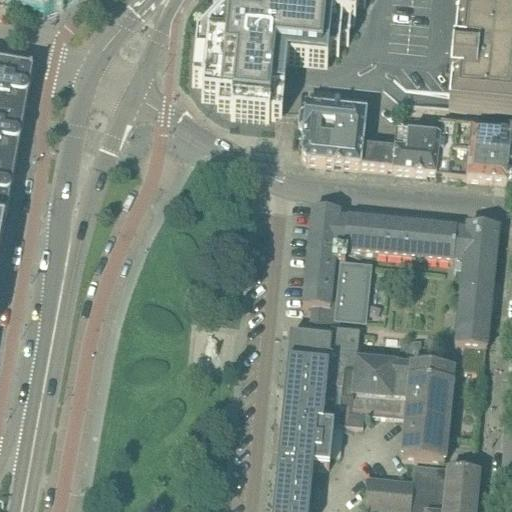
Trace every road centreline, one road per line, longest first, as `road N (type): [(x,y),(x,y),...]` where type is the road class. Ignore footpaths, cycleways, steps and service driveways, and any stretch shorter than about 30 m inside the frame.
road 1 (residential): [(59,511),(98,307),(159,152)]
road 2 (residential): [(54,56),(0,400)]
road 3 (residential): [(282,182),(250,511)]
road 4 (residential): [(511,210),(282,182)]
road 5 (tertiary): [(88,74),(62,208),(67,254)]
road 6 (tertiary): [(35,430),(67,254)]
road 7 (residential): [(282,182),(132,99)]
road 8 (tertiary): [(67,254),(132,99)]
road 9 (unknown): [(282,182),(291,119),(302,101),(366,62)]
